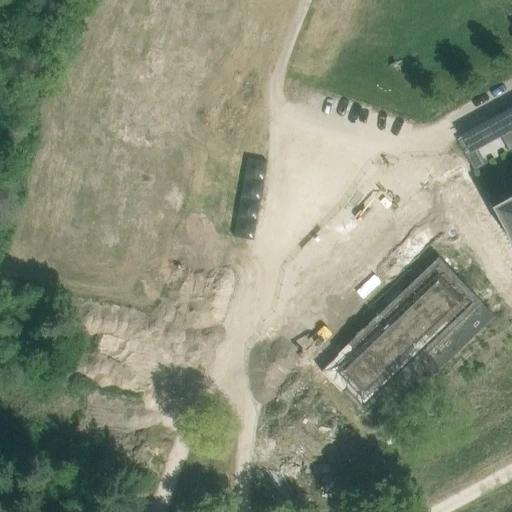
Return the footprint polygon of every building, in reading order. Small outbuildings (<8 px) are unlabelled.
[(89,0),(63,60),(219,129),(254,50),(198,25),(184,57),(141,38),(157,0),(89,0)] [(511,129),(505,116),(493,122),(510,152),(511,150),(511,129)] [(470,134),(459,141),(475,170),(486,164),(470,134)] [(46,144),(0,248),(156,316),(191,238),(135,213),(121,245),(78,226),(103,169),(46,144)] [(511,196),(494,206),(511,238),(511,196)] [(511,302),(511,285),(435,205),(292,342),(378,432),(511,302)]
